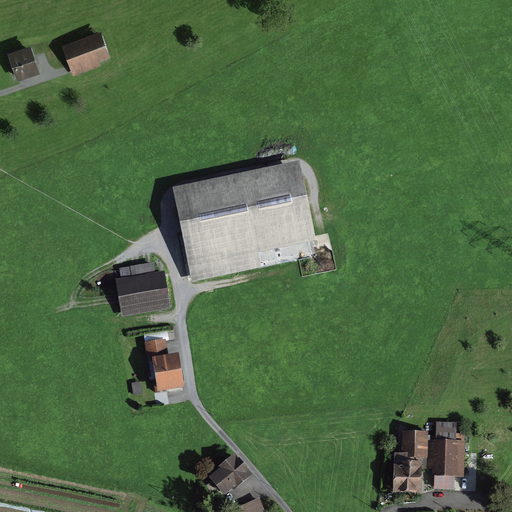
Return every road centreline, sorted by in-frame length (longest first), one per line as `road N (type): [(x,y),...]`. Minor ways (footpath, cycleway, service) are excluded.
road 1 (track): [(0,167),(168,259),(182,324)]
road 2 (residential): [(288,511),(194,400),(182,324)]
